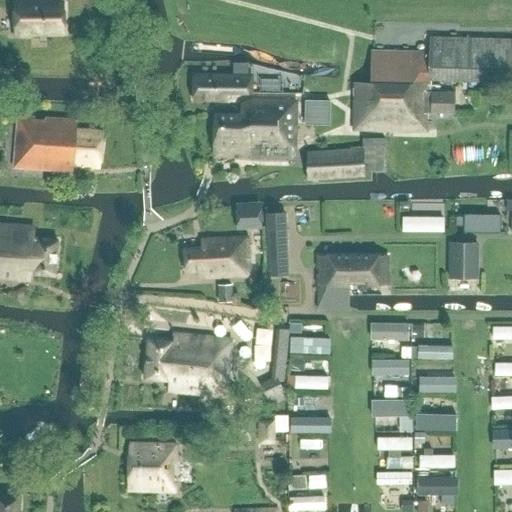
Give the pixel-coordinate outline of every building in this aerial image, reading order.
[(64,33),(64,4),(30,4),(30,2),(14,2),(14,35),(31,35),(31,33),(64,33)] [(370,52),(370,82),(428,83),(428,79),(511,81),(511,39),(429,38),(428,54),(370,52)] [(226,100),(226,93),(251,93),(251,76),(193,75),(193,100),(226,100)] [(255,82),(255,93),(278,93),(278,83),(255,82)] [(428,132),(428,114),(453,114),(454,93),(428,92),(428,83),(370,82),(354,82),(354,130),(428,132)] [(290,154),(294,154),(295,101),(252,100),(241,105),(240,115),(214,114),(213,152),(239,152),(247,154),(250,154),(250,156),(250,159),(290,159),(290,154)] [(304,100),(304,124),(329,126),(329,101),(304,100)] [(74,166),(99,168),(103,132),(77,130),(77,120),(17,116),(13,168),(73,172),(74,166)] [(307,153),(307,179),(364,176),(363,172),(385,171),(385,138),(362,139),(362,148),(350,148),(350,150),(307,153)] [(407,211),(407,201),(398,201),(398,211),(407,211)] [(261,228),(260,203),(260,202),(235,203),(236,229),(261,228)] [(500,210),(462,209),(462,228),(499,229),(500,210)] [(286,266),(285,230),(284,213),(267,213),(267,231),(269,275),(287,274),(286,266)] [(442,216),(401,216),(401,231),(443,231),(442,216)] [(30,273),(54,276),(58,240),(33,238),(34,227),(0,224),(0,277),(29,280),(30,273)] [(249,276),(247,237),(201,240),(202,248),(183,249),(185,272),(186,286),(204,285),(204,278),(249,276)] [(450,245),(449,274),(475,275),(475,245),(450,245)] [(318,275),(318,293),(349,293),(349,280),(367,280),(367,285),(386,285),(386,256),(318,256),(318,268),(320,268),(320,275),(318,275)] [(217,285),(218,301),(231,301),(231,285),(217,285)] [(266,400),(283,392),(289,330),(275,329),(270,378),(258,384),(266,400)] [(370,331),(371,349),(411,348),(410,329),(370,331)] [(443,341),(443,330),(425,330),(425,341),(443,341)] [(511,332),(493,332),(492,347),(511,347),(511,332)] [(144,378),(226,387),(231,340),(174,334),(173,342),(164,341),(148,339),(144,378)] [(328,367),(329,348),(289,347),(288,365),(328,367)] [(417,353),(417,366),(451,366),(451,353),(417,353)] [(408,381),(408,368),(376,369),(376,381),(408,381)] [(511,383),(511,369),(494,369),(494,383),(511,383)] [(295,400),(329,399),(329,382),(294,384),(295,400)] [(426,386),(426,400),(452,400),(452,386),(426,386)] [(511,402),(491,403),(492,416),(511,415),(511,402)] [(296,408),(296,423),(330,422),(330,407),(296,408)] [(410,421),(378,422),(379,433),(410,431),(410,421)] [(258,444),(264,444),(264,464),(290,464),(290,434),(274,434),(274,422),(259,422),(258,444)] [(458,436),(459,423),(416,422),(416,436),(458,436)] [(127,491),(175,492),(176,444),(129,444),(127,491)] [(412,457),(413,444),(378,444),(377,457),(412,457)] [(455,475),(455,462),(419,461),(419,475),(455,475)] [(511,475),(494,476),(494,493),(511,492),(511,475)] [(377,479),(377,492),(412,491),(411,478),(377,479)] [(306,479),(305,493),(324,493),(324,480),(306,479)] [(456,503),(456,487),(419,486),(418,501),(456,503)] [(0,511),(18,511),(20,497),(0,496),(0,511)] [(289,505),(288,511),(326,511),(327,503),(289,505)]
